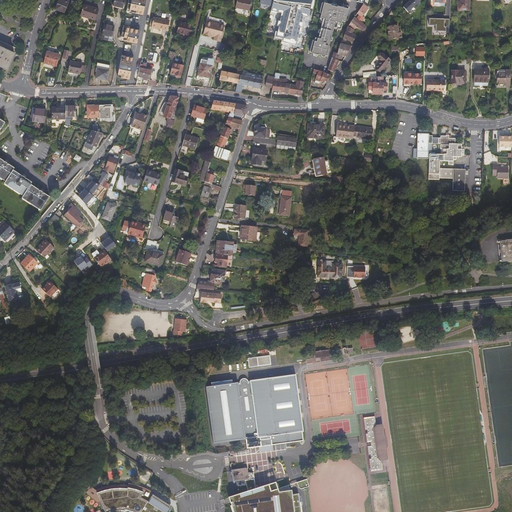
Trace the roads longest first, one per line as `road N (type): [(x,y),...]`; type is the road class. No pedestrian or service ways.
road 1 (secondary): [(511,301),(0,375)]
road 2 (residential): [(137,91),(105,146),(0,266)]
road 3 (residential): [(301,316),(511,286)]
road 4 (residential): [(253,103),(183,302)]
road 5 (residential): [(511,121),(471,125),(391,104),(326,105)]
road 6 (track): [(472,342),(495,501),(473,511)]
road 7 (unclassified): [(186,464),(153,464),(105,429),(93,354)]
road 8 (track): [(398,511),(375,357)]
road 9 (residential): [(183,302),(104,294),(90,311),(93,354)]
road 10 (tertiary): [(326,105),(335,78),(395,0)]
